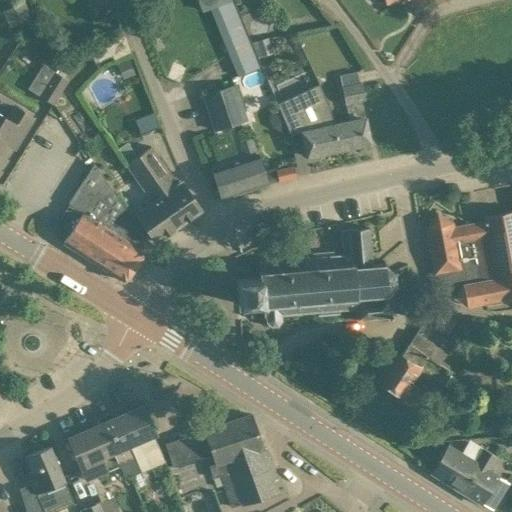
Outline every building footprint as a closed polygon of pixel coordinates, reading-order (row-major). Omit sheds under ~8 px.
[(233,0),(205,0),(209,8),(228,54),(237,76),(261,66),(258,57),(251,42),(242,21),(238,11),(233,0)] [(14,7),(20,22),(31,18),(25,2),(14,7)] [(239,11),(243,21),(251,17),(246,7),(239,11)] [(101,67),(110,63),(104,50),(95,53),(101,67)] [(120,63),(125,77),(135,74),(129,59),(120,63)] [(53,71),(38,95),(53,105),(68,80),(53,71)] [(359,71),(339,76),(342,88),(344,104),(349,103),(352,118),(332,122),(338,149),(370,142),(360,99),(365,98),(359,71)] [(455,74),(439,80),(451,115),(468,109),(455,74)] [(213,131),(247,120),(235,83),(201,94),(213,131)] [(329,106),(318,84),(275,103),(277,105),(288,131),(290,135),(302,132),(307,156),(338,149),(332,122),(329,106)] [(288,131),(277,105),(271,110),(269,118),(272,127),(280,131),(288,131)] [(0,116),(0,150),(5,142),(15,148),(26,131),(33,120),(11,106),(3,119),(0,116)] [(221,198),(267,183),(258,153),(257,153),(252,138),(239,143),(244,157),(211,168),(221,198)] [(151,146),(135,158),(126,163),(133,173),(144,166),(171,204),(166,208),(177,225),(201,209),(182,181),(178,184),(151,146)] [(141,249),(139,248),(146,236),(127,208),(94,163),(69,202),(69,203),(59,218),(62,231),(68,235),(64,242),(122,279),(127,278),(142,255),(141,249)] [(155,241),(177,225),(166,208),(171,204),(144,166),(133,173),(152,200),(135,212),(155,241)] [(277,170),(279,180),(296,176),(293,166),(277,170)] [(483,221),(453,227),(453,223),(437,212),(426,228),(436,284),(454,296),(466,305),(482,302),(511,296),(511,209),(510,210),(489,214),(484,215),(484,220),(483,221)] [(370,239),(369,227),(347,229),(348,229),(340,230),(341,242),(340,242),(340,244),(342,244),(342,254),(334,254),(333,251),(312,252),(313,256),(297,258),(297,256),(293,256),(293,255),(289,252),(284,252),(280,257),(276,257),(276,259),(261,261),(261,259),(258,259),(259,271),(258,271),(258,276),(235,278),(237,303),(260,301),(261,306),(262,306),(263,318),(266,318),(266,322),(271,326),(278,326),(282,320),(283,317),(286,317),(285,314),(300,312),(300,314),(303,314),(303,312),(319,310),(319,315),(339,313),(339,309),(356,307),(357,319),(392,316),(392,312),(389,313),(387,296),(389,296),(389,292),(386,292),(391,287),(395,288),(396,283),(391,282),(391,272),(397,272),(395,269),(392,270),(385,264),(386,261),(383,260),(382,263),(373,264),(373,260),(372,260),(371,251),(373,251),(373,249),(371,249),(370,241),(372,241),(372,239),(370,239)] [(446,334),(447,332),(453,336),(460,326),(454,322),(455,320),(432,305),(423,320),(446,334)] [(384,368),(383,370),(380,374),(380,377),(378,380),(400,394),(399,395),(401,401),(407,405),(413,404),(424,388),(411,380),(427,354),(440,362),(446,352),(415,333),(402,354),(396,351),(385,368),(384,368)] [(118,465),(119,465),(124,478),(140,471),(129,444),(155,433),(143,404),(107,420),(115,437),(106,440),(116,461),(118,465)] [(165,442),(171,461),(172,464),(212,451),(216,462),(211,464),(215,477),(220,475),(223,485),(273,467),(266,447),(263,448),(250,414),(204,428),(204,429),(165,442)] [(115,437),(107,420),(68,437),(76,455),(86,479),(118,465),(116,461),(106,440),(115,437)] [(20,490),(26,509),(27,511),(55,511),(53,505),(59,502),(51,484),(64,478),(57,463),(49,445),(25,455),(32,470),(27,472),(32,485),(20,490)] [(492,509),(502,492),(508,482),(489,471),(498,456),(483,446),(473,461),(448,446),(431,472),(492,509)] [(240,504),(260,498),(278,491),(274,479),(277,478),(273,467),(223,485),(230,505),(239,502),(240,504)] [(103,511),(99,502),(79,511),(103,511)]
